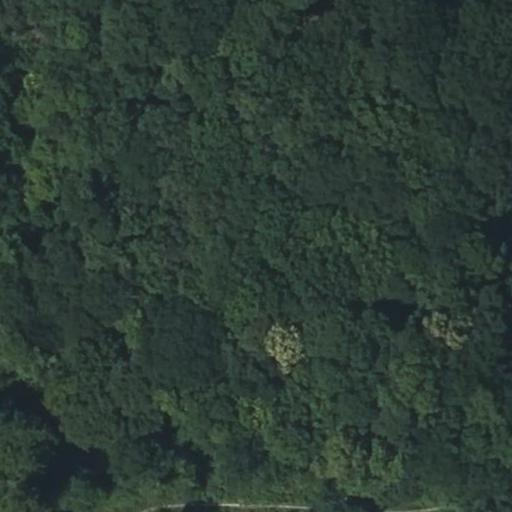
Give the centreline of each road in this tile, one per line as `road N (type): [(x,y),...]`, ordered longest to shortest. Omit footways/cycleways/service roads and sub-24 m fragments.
road 1 (track): [(152,511),(218,503),(366,511)]
road 2 (track): [(389,511),(479,508),(511,488)]
